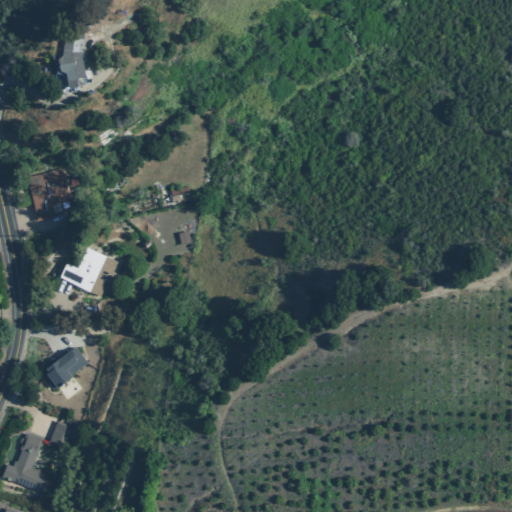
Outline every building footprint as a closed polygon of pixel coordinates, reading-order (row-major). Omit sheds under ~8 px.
[(59,70),(64,73),(68,88),(77,86),(75,79),(84,77),(80,58),(83,33),(64,31),(61,56),(57,60),(59,70)] [(63,167),(48,170),(49,171),(25,176),(35,221),(50,218),(48,205),(70,201),(63,167)] [(172,203),(170,196),(188,192),(189,199),(172,203)] [(179,245),(177,233),(186,231),(189,243),(179,245)] [(65,263),(58,277),(99,296),(105,282),(98,278),(101,270),(111,275),(117,262),(86,248),(77,268),(65,263)] [(52,388),(46,381),(49,379),(45,374),(48,372),(45,368),(74,346),(86,363),(70,375),(71,377),(56,388),(55,386),(52,388)] [(46,445),(65,452),(75,428),(56,421),(46,445)] [(41,440),(25,433),(18,449),(20,449),(15,462),(13,461),(11,466),(5,464),(0,477),(43,494),(50,475),(30,467),(41,440)]
